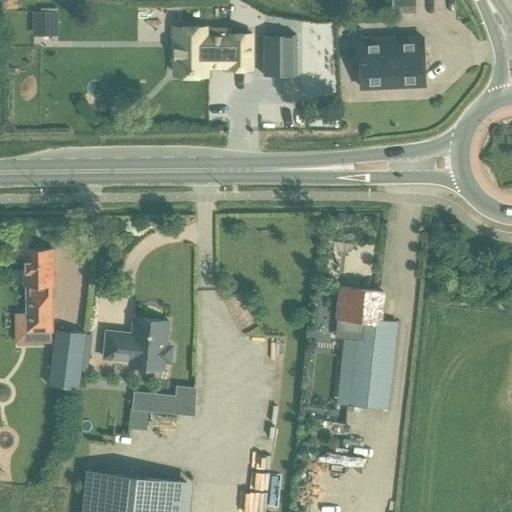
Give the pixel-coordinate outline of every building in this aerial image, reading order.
[(415,0),(391,0),(392,13),(416,12),(415,0)] [(33,12),(33,30),(57,30),(57,13),(33,12)] [(174,42),(174,59),(178,59),(178,75),(207,75),(207,63),(230,63),(229,68),(254,68),(254,34),(230,34),(230,36),(208,36),(208,27),(184,27),(184,42),(174,42)] [(266,33),(266,74),(267,74),(267,73),(294,74),(295,74),(296,33),(295,33),(267,33),(266,33)] [(425,37),(361,40),(362,88),(426,85),(425,37)] [(325,232),(324,243),(359,244),(359,233),(325,232)] [(29,312),(15,312),(15,343),(21,343),(21,348),(50,347),(50,342),(52,342),(52,283),(53,283),(53,248),(23,249),(24,284),(29,284),(29,312)] [(340,286),(334,337),(353,339),(347,402),(386,407),(396,322),(381,320),(384,291),(340,286)] [(268,307),(232,305),(228,405),(264,406),(268,307)] [(104,330),(101,357),(127,360),(127,365),(161,369),(162,361),(166,362),(169,359),(171,348),(168,345),(163,344),(166,321),(158,320),(154,319),(151,316),(147,315),(144,317),(140,318),(132,317),(130,334),(122,334),(122,332),(104,330)] [(78,389),(86,333),(70,331),(55,329),(53,348),(48,385),(78,389)] [(185,511),(189,479),(87,468),(82,511),(185,511)] [(223,469),(219,511),(269,511),(273,474),(223,469)]
